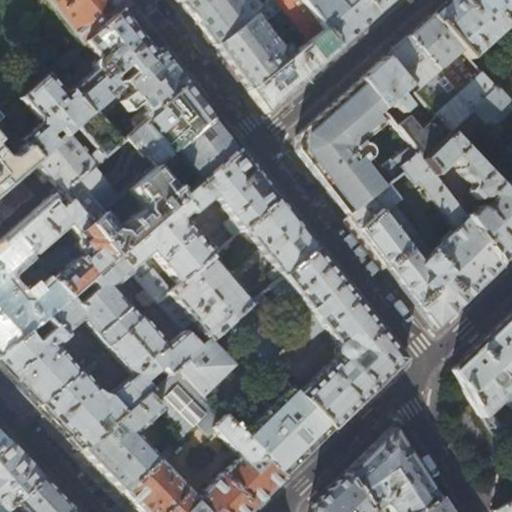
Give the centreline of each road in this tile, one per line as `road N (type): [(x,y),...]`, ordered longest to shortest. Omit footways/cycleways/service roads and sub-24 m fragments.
road 1 (residential): [(261,144),(433,363)]
road 2 (residential): [(261,144),(422,0)]
road 3 (residential): [(146,0),(261,144)]
road 4 (residential): [(401,395),(282,508)]
road 5 (residential): [(101,511),(0,409)]
road 6 (residential): [(401,395),(473,511)]
